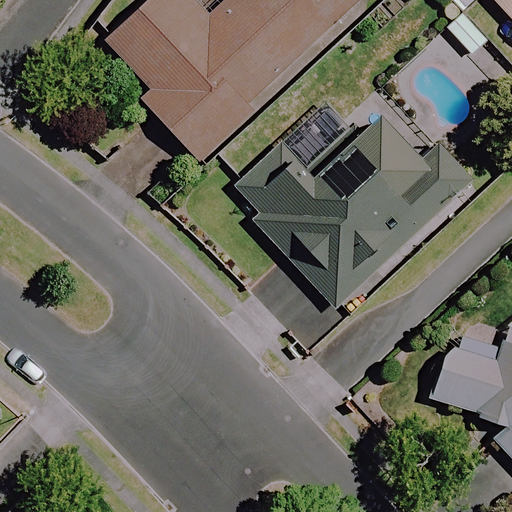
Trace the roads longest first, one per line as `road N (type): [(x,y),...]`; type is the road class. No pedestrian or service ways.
road 1 (residential): [(0,181),(216,369)]
road 2 (residential): [(216,369),(349,511)]
road 3 (residential): [(149,440),(0,315)]
